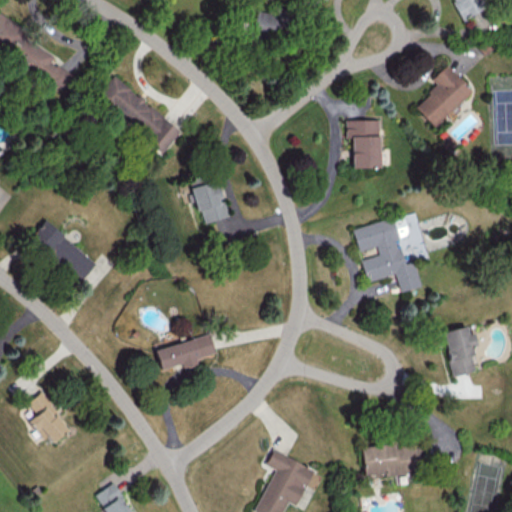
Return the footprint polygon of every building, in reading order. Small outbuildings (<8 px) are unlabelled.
[(450,0),(460,19),(485,7),(481,0),(450,0)] [(0,57),(65,90),(73,74),(49,62),(56,49),(0,20),(0,57)] [(469,90),(444,64),(428,78),(434,84),(411,106),(431,126),(469,90)] [(161,152),(179,132),(112,74),(95,94),(161,152)] [(376,118),(343,119),(343,134),(349,134),(349,167),(377,166),(376,118)] [(189,186),(200,223),(224,216),(214,179),(189,186)] [(350,227),(356,250),(375,245),(377,254),(359,258),(364,280),(393,273),(397,291),(418,285),(412,260),(402,262),(390,217),(350,227)] [(93,263),(45,219),(28,236),(76,281),(93,263)] [(451,375),(474,370),(468,345),(474,344),(472,332),(466,333),(465,325),(440,330),(451,375)] [(214,354),(208,333),(152,348),(158,368),(179,362),(179,364),(214,354)] [(25,401),(34,413),(27,419),(37,433),(41,430),(49,442),(68,428),(40,390),(25,401)] [(362,476),(418,470),(415,443),(393,445),(393,442),(359,446),(362,476)] [(312,467),(270,449),(264,464),(272,467),(253,511),(254,511),(280,511),(285,501),(295,505),(312,467)] [(92,494),(104,511),(130,511),(111,481),(92,494)]
